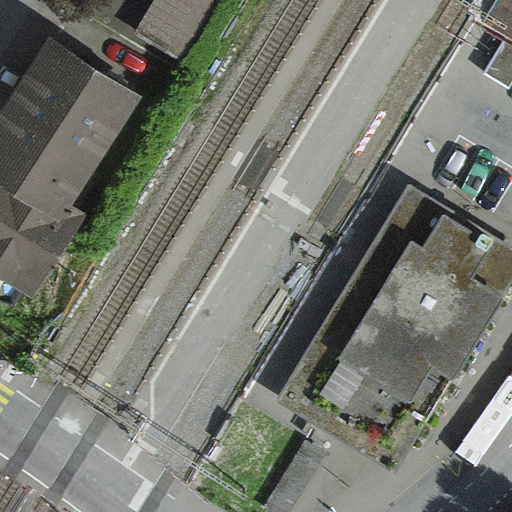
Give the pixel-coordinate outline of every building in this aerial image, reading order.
[(215,0),(156,0),(136,34),(179,60),(215,0)] [(511,0),(509,0),(501,16),(511,22),(511,0)] [(0,267),(27,285),(86,196),(71,186),(141,81),(52,22),(0,101),(0,267)] [(422,247),(446,208),(408,185),(276,401),(394,473),(426,422),(406,410),(390,436),(319,394),(353,338),(341,331),(367,290),(377,296),(411,240),(422,247)] [(426,422),(511,280),(511,247),(446,208),(422,247),(411,240),(377,296),(367,290),(341,331),(353,338),(319,394),(390,436),(406,410),(426,422)] [(289,511),(327,450),(306,437),(263,508),(270,511),(289,511)]
